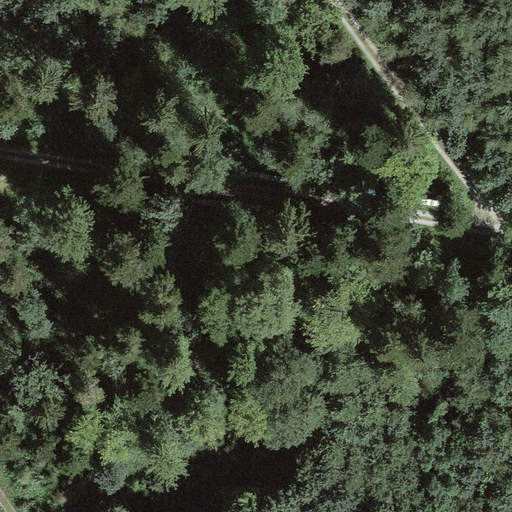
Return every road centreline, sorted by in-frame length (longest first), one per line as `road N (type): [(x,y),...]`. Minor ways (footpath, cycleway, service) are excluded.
road 1 (track): [(0,149),(511,234)]
road 2 (track): [(338,0),(511,217)]
